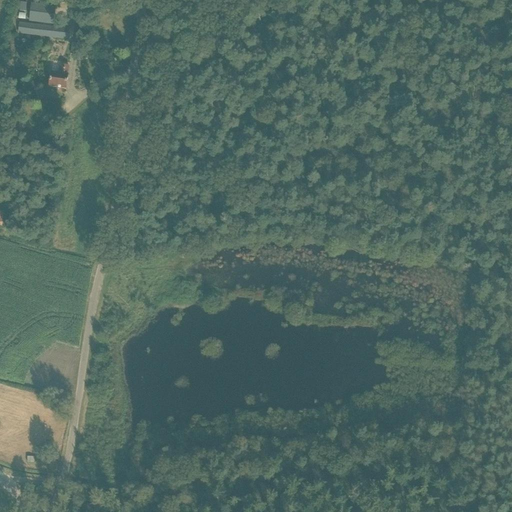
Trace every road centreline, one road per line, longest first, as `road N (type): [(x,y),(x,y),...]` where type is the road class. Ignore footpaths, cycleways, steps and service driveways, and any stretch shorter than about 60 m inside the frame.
road 1 (track): [(511,80),(497,106),(486,218),(177,164)]
road 2 (residential): [(60,485),(131,78)]
